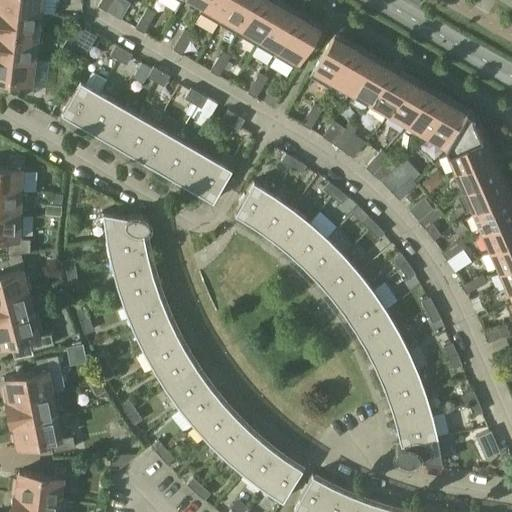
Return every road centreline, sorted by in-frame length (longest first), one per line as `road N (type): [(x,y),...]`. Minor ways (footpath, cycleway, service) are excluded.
road 1 (residential): [(511,431),(449,285),(389,207),(271,122)]
road 2 (residential): [(271,122),(219,219),(209,221),(155,201),(0,113)]
road 3 (residential): [(271,122),(92,12)]
road 4 (residential): [(511,494),(344,467)]
